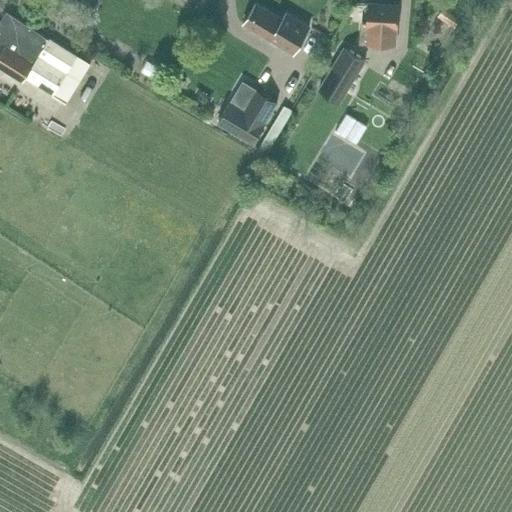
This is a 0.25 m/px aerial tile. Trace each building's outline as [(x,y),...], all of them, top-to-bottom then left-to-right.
[(287,12),(284,17),(257,0),(243,23),(272,40),(272,39),(279,44),(278,44),(293,53),(310,26),(287,12)] [(397,45),(400,5),(369,1),(368,21),(361,20),(359,42),(397,45)] [(0,20),(0,41),(5,45),(0,52),(0,66),(23,81),(26,77),(52,93),(77,53),(7,10),(1,21),(0,20)] [(319,88),(340,102),(366,60),(344,45),(319,88)] [(278,102),(257,89),(244,110),(231,102),(218,122),(252,143),(278,102)] [(358,142),(369,125),(348,113),(337,130),(358,142)] [(335,184),(326,200),(342,210),(351,194),(335,184)]
